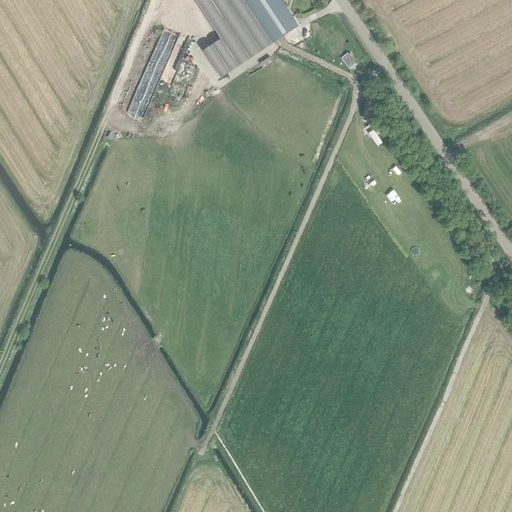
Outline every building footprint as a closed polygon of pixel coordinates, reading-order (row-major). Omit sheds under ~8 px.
[(195,0),(221,39),(203,51),(220,78),(298,26),(280,0),(195,0)] [(348,69),(354,64),(346,54),(340,58),(348,69)] [(193,98),(180,124),(191,129),(204,103),(193,98)] [(366,99),(364,120),(374,121),(376,100),(366,99)] [(134,103),(131,115),(143,118),(146,102),(144,101),(143,105),(134,103)]
